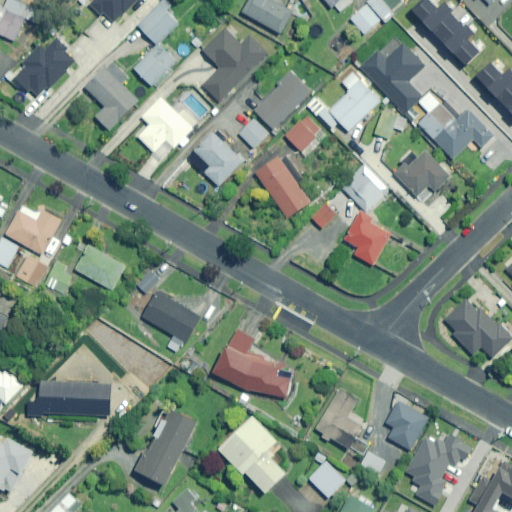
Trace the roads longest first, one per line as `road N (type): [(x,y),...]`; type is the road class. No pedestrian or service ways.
road 1 (residential): [(381,344),(0,130)]
road 2 (residential): [(511,203),(413,299),(381,344)]
road 3 (residential): [(511,420),(381,344)]
